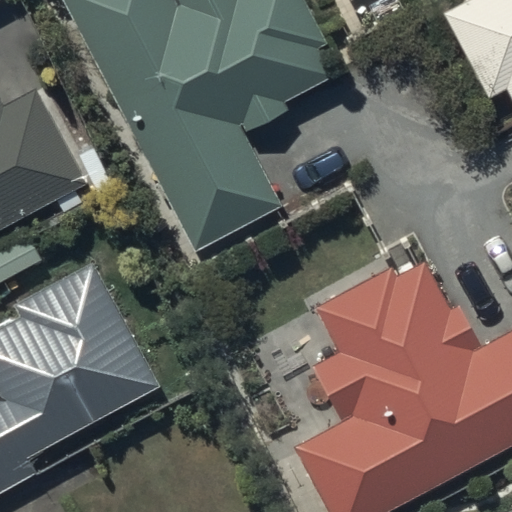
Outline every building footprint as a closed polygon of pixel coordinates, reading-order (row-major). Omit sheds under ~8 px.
[(57,0),(189,250),(279,203),(241,131),(284,108),(281,103),(332,75),(318,48),(323,45),(299,0),(57,0)] [(511,0),(459,0),(438,11),(485,98),(491,94),(497,104),(508,99),(511,105),(511,104),(511,0)] [(0,226),(82,180),(31,86),(0,103),(0,226)] [(25,231),(0,244),(0,279),(40,257),(25,231)] [(337,419),(289,446),(323,511),(379,511),(511,440),(511,326),(477,346),(452,301),(445,305),(419,258),(392,272),(387,263),(310,306),(334,350),(307,365),(337,419)] [(0,489),(34,472),(25,456),(155,386),(92,259),(12,303),(18,313),(0,323),(0,489)]
